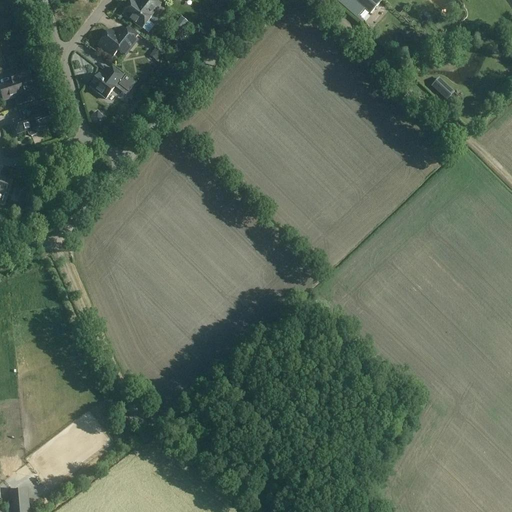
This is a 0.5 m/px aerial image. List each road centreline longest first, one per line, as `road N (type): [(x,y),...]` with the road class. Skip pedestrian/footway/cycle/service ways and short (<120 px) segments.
road 1 (track): [(318,0),(511,183)]
road 2 (unclassified): [(122,163),(263,0)]
road 3 (residential): [(54,242),(117,384),(155,422)]
road 4 (track): [(155,422),(268,511)]
